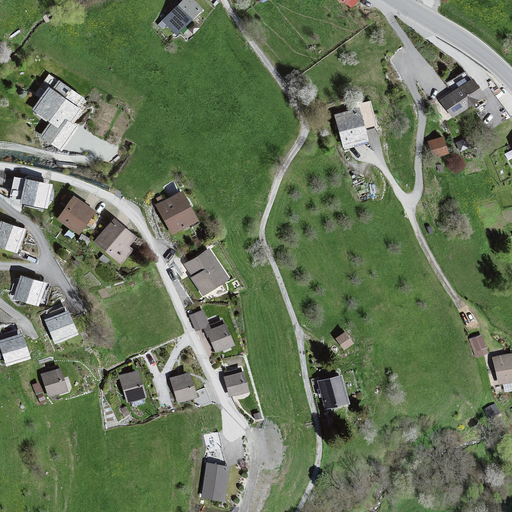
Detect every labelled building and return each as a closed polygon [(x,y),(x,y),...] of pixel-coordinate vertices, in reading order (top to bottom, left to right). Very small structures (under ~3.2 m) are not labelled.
[(193,0),(185,0),(162,22),(177,38),(204,12),(193,0)] [(471,77),(439,100),(451,117),(484,95),(471,77)] [(42,137),(60,148),(76,126),(71,123),(83,106),(78,102),(81,97),(60,80),(52,91),(49,89),(35,109),(52,121),(42,137)] [(365,108),(338,114),(346,148),(373,142),(365,108)] [(446,137),(432,142),(437,158),(451,153),(446,137)] [(48,186),(22,181),(19,198),(45,203),(48,186)] [(184,192),(157,207),(174,236),(201,221),(184,192)] [(73,196),(58,218),(78,232),(94,210),(73,196)] [(116,216),(94,242),(123,266),(137,250),(132,245),(139,236),(116,216)] [(24,230),(0,221),(0,245),(17,251),(24,230)] [(211,248),(182,267),(202,297),(230,278),(211,248)] [(45,283),(21,276),(16,297),(39,303),(45,283)] [(77,333),(66,305),(43,314),(54,342),(77,333)] [(205,309),(192,316),(198,328),(211,322),(205,309)] [(228,324),(208,332),(216,352),(236,344),(228,324)] [(30,358),(20,329),(0,335),(0,349),(6,366),(30,358)] [(475,354),(488,351),(483,331),(469,335),(475,354)] [(348,332),(339,340),(347,350),(357,342),(348,332)] [(511,353),(494,358),(500,385),(511,382),(511,353)] [(63,369),(43,375),(50,398),(70,391),(63,369)] [(139,370),(120,376),(128,402),(148,396),(139,370)] [(247,371),(226,376),(231,397),(252,392),(247,371)] [(193,372),(171,378),(179,403),(200,396),(193,372)] [(345,376),(321,382),(328,408),(352,401),(345,376)] [(232,465),(208,462),(204,497),(228,500),(232,465)]
